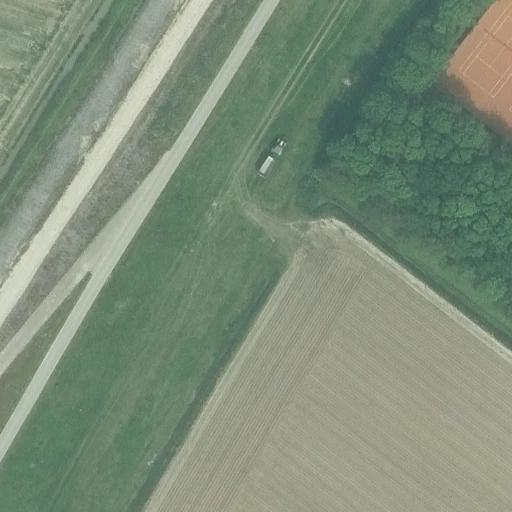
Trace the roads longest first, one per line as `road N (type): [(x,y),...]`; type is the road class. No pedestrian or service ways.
road 1 (tertiary): [(0,450),(273,0)]
road 2 (track): [(315,48),(228,191),(298,245)]
road 3 (track): [(158,183),(113,219),(0,362)]
